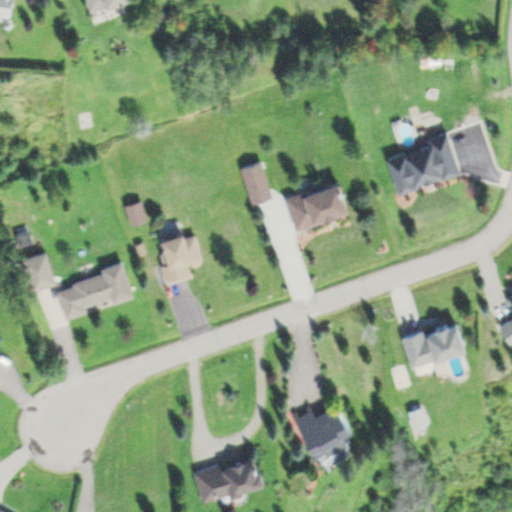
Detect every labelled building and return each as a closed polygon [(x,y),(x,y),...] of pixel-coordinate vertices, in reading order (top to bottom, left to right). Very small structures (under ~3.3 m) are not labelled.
[(0,0),(0,11),(17,12),(17,0),(0,0)] [(125,0),(91,0),(98,17),(116,10),(114,4),(125,0)] [(393,156),(404,189),(464,168),(453,136),(393,156)] [(257,200),(276,194),(265,160),(246,166),(257,200)] [(343,182),(292,195),(299,223),(350,210),(343,182)] [(152,216),(146,200),(131,206),(137,222),(152,216)] [(33,240),(32,229),(23,230),(25,241),(33,240)] [(166,235),(170,278),(195,275),(193,261),(204,260),(201,232),(166,235)] [(40,284),(57,276),(48,254),(31,262),(40,284)] [(62,283),(69,310),(135,293),(128,266),(62,283)] [(415,358),(466,344),(459,319),(408,333),(415,358)] [(314,447),(349,438),(346,426),(351,424),(344,400),(305,410),(314,447)] [(264,476),(257,450),(201,464),(208,491),(264,476)] [(23,511),(4,501),(0,508),(0,511),(23,511)]
